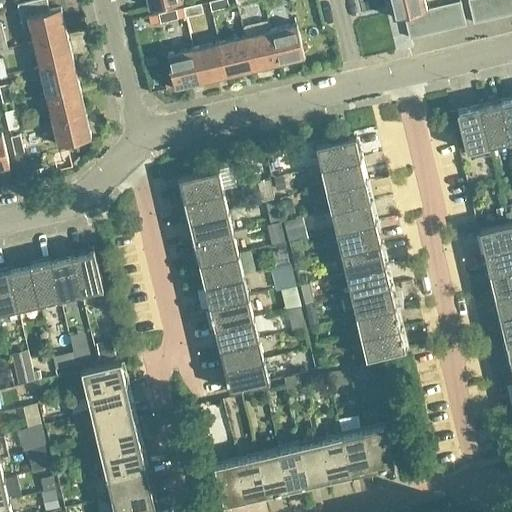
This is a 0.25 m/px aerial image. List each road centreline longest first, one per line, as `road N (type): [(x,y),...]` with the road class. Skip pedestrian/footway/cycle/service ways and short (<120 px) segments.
road 1 (residential): [(347,511),(477,481),(430,242),(433,212),(401,75)]
road 2 (residential): [(189,511),(158,379),(175,336),(140,180),(120,159)]
road 3 (residential): [(137,144),(169,129),(356,86)]
road 4 (residential): [(103,0),(137,144)]
road 5 (residential): [(0,221),(71,202),(120,159)]
